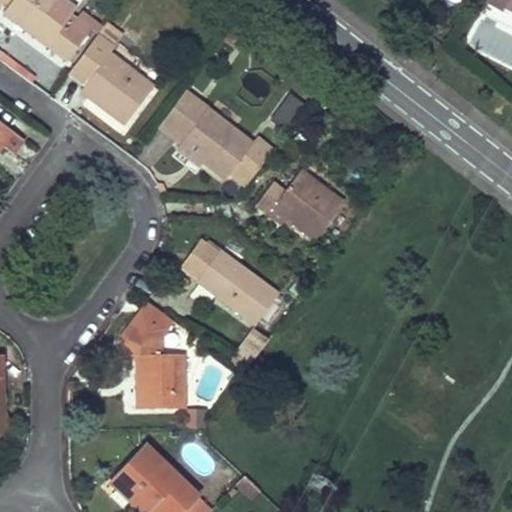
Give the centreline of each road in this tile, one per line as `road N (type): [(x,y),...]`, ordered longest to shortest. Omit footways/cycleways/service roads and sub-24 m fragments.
road 1 (residential): [(47,331),(68,323),(133,239),(142,189),(105,152),(83,148),(42,173),(0,223)]
road 2 (primary): [(511,173),(280,0)]
road 3 (residential): [(31,511),(47,331)]
